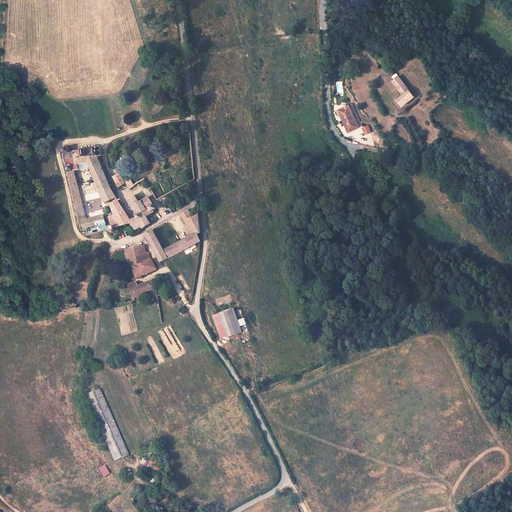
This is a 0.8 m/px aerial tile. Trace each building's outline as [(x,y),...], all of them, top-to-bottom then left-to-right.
[(417,98),(399,75),(391,80),(402,93),(395,98),(403,108),(417,98)] [(358,126),(347,100),(343,102),(344,106),(338,108),(346,130),(358,126)] [(368,126),(362,128),(365,135),(370,132),(368,126)] [(102,157),(102,148),(70,152),(68,148),(62,149),(82,231),(86,230),(88,236),(108,231),(104,215),(85,218),(73,172),(79,171),(78,166),(88,164),(105,202),(116,198),(111,189),(102,167),(98,158),(102,157)] [(124,183),(119,175),(112,178),(117,187),(124,183)] [(129,189),(134,186),(130,180),(125,183),(129,189)] [(145,216),(156,209),(148,197),(138,203),(134,196),(126,200),(138,221),(131,225),(134,232),(149,224),(145,216)] [(129,224),(117,202),(107,206),(114,228),(129,224)] [(161,262),(199,243),(197,239),(200,236),(198,217),(193,220),(189,213),(181,218),(190,237),(175,245),(163,251),(150,232),(145,235),(161,262)] [(144,262),(143,254),(142,247),(123,249),(127,267),(131,266),(144,262)] [(156,270),(146,254),(143,254),(144,262),(131,266),(135,277),(156,270)] [(153,285),(151,281),(138,285),(135,283),(128,285),(132,299),(143,296),(143,293),(150,291),(149,287),(153,285)] [(226,339),(242,334),(240,327),(238,321),(233,309),(218,315),(226,336),(226,339)] [(218,315),(211,317),(219,338),(226,336),(218,315)] [(129,456),(101,390),(86,397),(114,463),(129,456)] [(107,465),(100,468),(103,477),(110,474),(107,465)]
